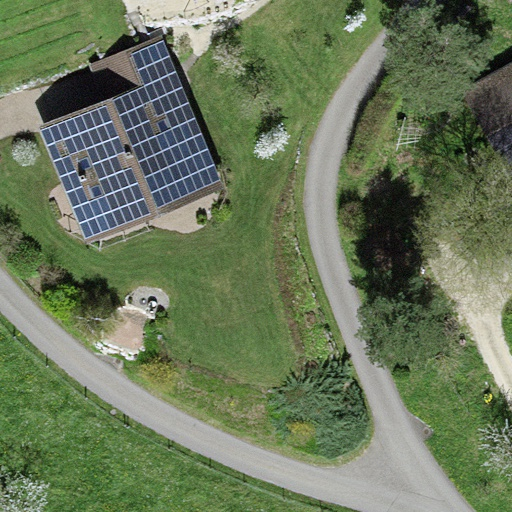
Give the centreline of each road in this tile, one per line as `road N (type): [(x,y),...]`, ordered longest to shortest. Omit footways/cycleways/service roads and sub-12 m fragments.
road 1 (residential): [(434,508),(336,276),(323,222),(331,136),(348,99),(422,0)]
road 2 (residential): [(0,288),(128,398),(226,450),(434,508)]
